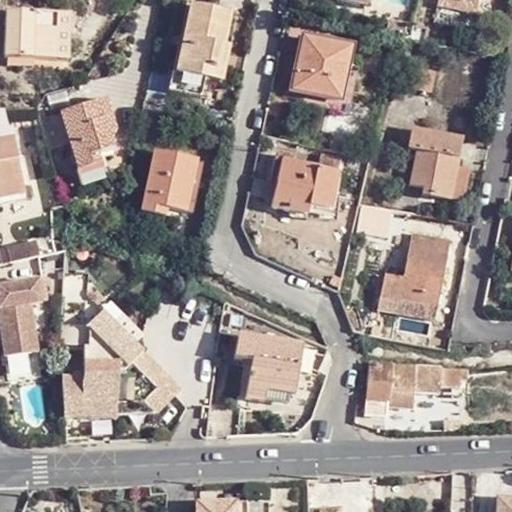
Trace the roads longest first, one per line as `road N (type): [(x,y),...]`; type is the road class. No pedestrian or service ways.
road 1 (residential): [(329,458),(344,366),(331,307),(236,266),(224,238),(274,0)]
road 2 (tertiary): [(329,458),(0,470)]
road 3 (residential): [(511,330),(494,333),(471,321),(511,100)]
road 4 (tertiary): [(511,449),(329,458)]
road 5 (unknown): [(150,0),(150,82),(123,111)]
